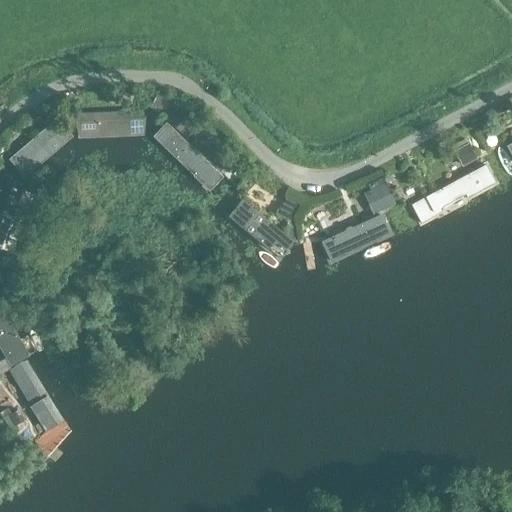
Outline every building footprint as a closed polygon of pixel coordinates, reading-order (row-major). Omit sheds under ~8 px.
[(170,101),(160,97),(156,106),(165,111),(170,101)] [(178,105),(166,117),(174,125),(187,113),(178,105)] [(73,124),(76,142),(142,139),(142,121),(73,124)] [(11,163),(27,181),(72,139),(54,122),(11,163)] [(164,125),(149,139),(206,191),(220,178),(164,125)] [(511,141),(499,149),(510,171),(511,169),(511,141)] [(467,142),(453,151),(462,167),(477,159),(467,142)] [(413,168),(404,172),(407,178),(416,174),(413,168)] [(407,208),(418,227),(491,189),(481,168),(407,208)] [(382,177),(367,184),(370,190),(363,193),(373,214),(395,204),(382,177)] [(0,189),(0,241),(26,187),(4,179),(0,189)] [(246,208),(231,222),(279,269),(294,255),(246,208)] [(380,218),(319,245),(332,268),(397,238),(392,240),(380,218)] [(0,309),(0,334),(15,368),(32,358),(7,307),(0,309)] [(39,378),(22,384),(48,445),(67,437),(39,378)]
